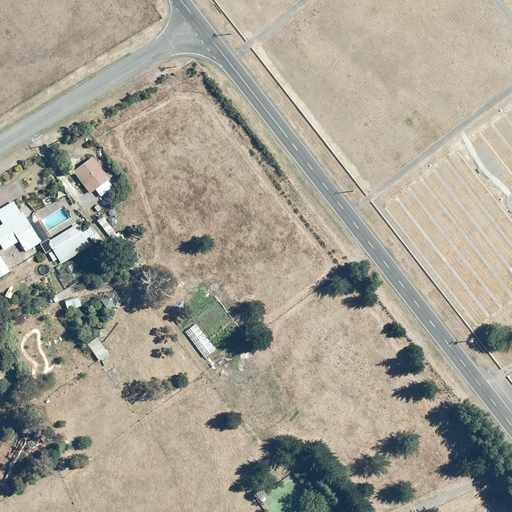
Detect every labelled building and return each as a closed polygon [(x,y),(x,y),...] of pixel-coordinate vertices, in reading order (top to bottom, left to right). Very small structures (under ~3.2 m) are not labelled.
[(118,192),(92,157),(73,172),(90,194),(95,190),(105,202),(118,192)] [(0,209),(0,219),(3,224),(0,226),(0,244),(4,251),(19,241),(25,252),(46,240),(29,212),(22,216),(13,201),(0,209)] [(109,218),(100,225),(132,267),(142,259),(109,218)] [(92,226),(82,232),(77,224),(49,241),(41,246),(45,254),(52,250),(54,253),(49,256),(53,262),(58,259),(61,264),(90,246),(89,245),(100,239),(92,226)] [(0,277),(9,272),(0,255),(0,277)] [(116,292),(105,291),(100,300),(107,310),(119,309),(123,303),(116,292)] [(78,297),(64,302),(68,312),(81,307),(78,297)] [(196,324),(185,333),(203,359),(215,351),(196,324)] [(108,355),(96,338),(87,344),(98,361),(108,355)]
